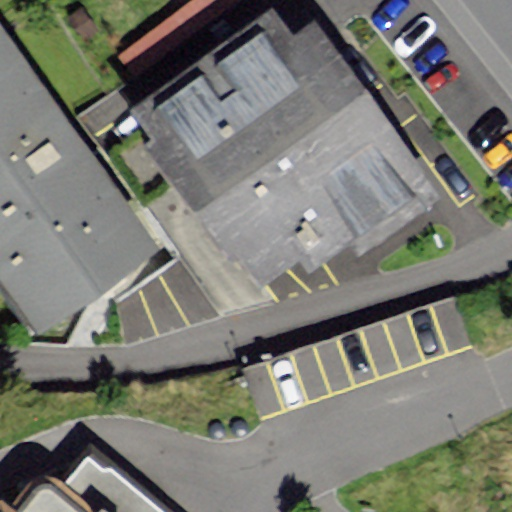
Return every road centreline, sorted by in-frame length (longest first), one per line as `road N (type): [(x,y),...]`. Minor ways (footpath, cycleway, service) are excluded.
road 1 (residential): [(0,363),(76,365),(178,352),(511,244)]
road 2 (unclassified): [(292,462),(511,376)]
